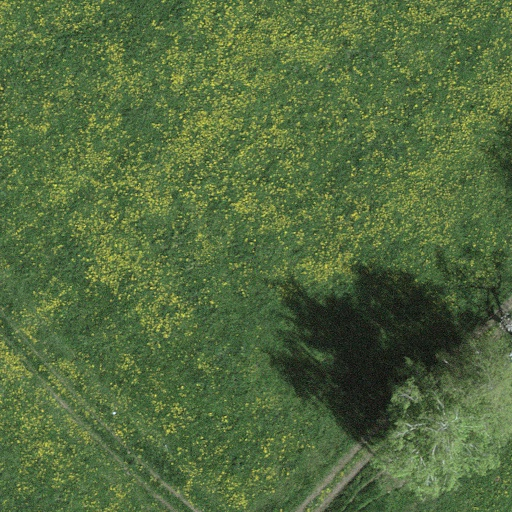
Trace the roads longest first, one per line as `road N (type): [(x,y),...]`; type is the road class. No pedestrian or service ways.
road 1 (track): [(511,325),(317,511)]
road 2 (track): [(158,511),(111,480),(0,352)]
